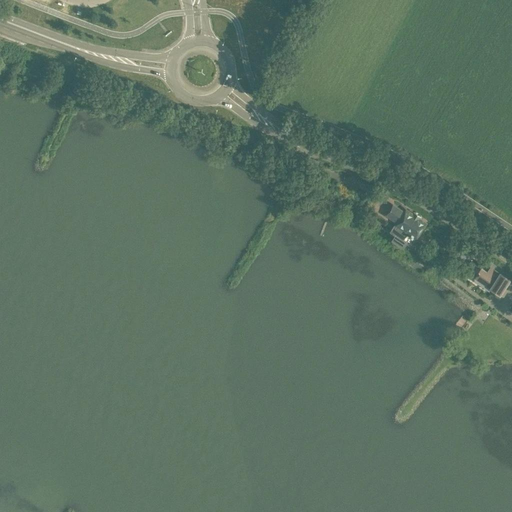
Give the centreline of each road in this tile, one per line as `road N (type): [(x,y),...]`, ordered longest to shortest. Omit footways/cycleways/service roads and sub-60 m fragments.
road 1 (primary): [(511,256),(406,187),(262,120),(226,89)]
road 2 (primary): [(169,67),(94,54),(0,19)]
